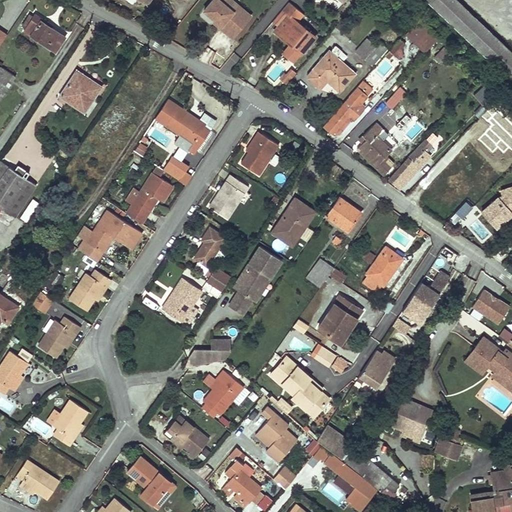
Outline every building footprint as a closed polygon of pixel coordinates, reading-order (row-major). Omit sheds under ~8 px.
[(231,40),(252,16),(233,0),(210,0),(199,12),(231,40)] [(345,0),(326,0),(337,10),(345,0)] [(511,51),(457,0),(428,0),(511,79),(511,51)] [(299,23),(306,15),(291,2),(274,22),(280,27),(276,32),(303,54),(317,38),(299,23)] [(27,28),(25,31),(56,51),(65,38),(48,27),(50,24),(36,15),(34,17),(31,15),(23,26),(27,28)] [(426,50),(438,38),(419,21),(408,33),(426,50)] [(356,51),(373,67),(388,51),(380,43),(375,47),(366,39),(356,51)] [(445,45),(440,40),(431,50),(436,55),(435,56),(442,63),(451,53),(445,47),(445,45)] [(210,63),(215,52),(206,48),(202,60),(210,63)] [(334,48),(331,52),(337,57),(340,53),(334,48)] [(331,52),(330,50),(307,76),(308,79),(320,90),(328,82),(340,93),(357,74),(337,57),(331,52)] [(229,73),(240,57),(234,53),(223,69),(229,73)] [(457,59),(451,53),(442,63),(448,68),(457,59)] [(0,99),(16,76),(1,67),(0,68),(0,99)] [(282,81),(287,85),(297,73),(292,69),(286,75),(282,81)] [(87,81),(89,78),(78,71),(76,73),(87,81)] [(62,97),(68,101),(84,112),(102,87),(89,78),(87,81),(76,73),(61,96),(62,97)] [(357,87),(342,106),(355,117),(364,107),(360,104),(367,96),(357,87)] [(407,94),(401,88),(386,102),(392,108),(407,94)] [(490,96),(483,88),(475,96),(482,104),(490,96)] [(168,124),(194,142),(189,149),(195,153),(211,129),(205,125),(207,123),(200,119),(199,121),(189,115),(190,113),(180,106),(168,124)] [(342,106),(326,126),(335,134),(341,134),(355,117),(342,106)] [(388,134),(377,123),(360,140),(363,142),(358,148),(385,174),(392,167),(386,162),(384,160),(387,156),(392,151),(382,141),(388,134)] [(256,140),(263,130),(259,127),(252,138),(256,140)] [(279,141),(263,130),(256,140),(252,138),(244,150),(246,152),(239,164),(257,175),(279,141)] [(390,178),(397,185),(401,188),(431,156),(426,152),(432,146),(425,139),(408,157),(409,158),(390,178)] [(144,156),(147,146),(138,143),(134,152),(144,156)] [(1,162),(0,162),(0,206),(15,216),(35,185),(1,162)] [(499,174),(487,162),(478,171),(481,174),(476,179),(481,183),(477,187),(482,192),(499,174)] [(186,185),(192,177),(179,168),(173,176),(186,185)] [(150,173),(123,214),(139,224),(148,211),(146,210),(154,198),(156,199),(161,203),(172,187),(150,173)] [(229,185),(234,178),(229,175),(224,182),(216,194),(219,196),(227,184),(229,185)] [(246,187),(234,178),(229,185),(227,184),(219,196),(216,194),(207,208),(224,219),(242,194),(246,187)] [(511,191),(498,196),(481,208),(493,226),(507,217),(511,215),(511,191)] [(339,197),(326,215),(349,230),(362,212),(339,197)] [(148,211),(156,199),(154,198),(146,210),(148,211)] [(315,212),(295,199),(273,232),(293,245),(315,212)] [(475,207),(468,201),(456,213),(463,220),(475,207)] [(140,235),(106,212),(85,243),(101,253),(108,243),(105,241),(108,236),(130,250),(140,235)] [(195,260),(208,269),(226,241),(209,230),(201,242),(205,244),(195,260)] [(342,240),(336,236),(333,240),(338,244),(342,240)] [(258,303),(281,258),(255,245),(233,288),(236,290),(227,307),(245,315),(252,300),(258,303)] [(401,258),(386,247),(368,272),(370,274),(365,280),(378,290),(383,283),(384,284),(401,258)] [(375,257),(369,253),(364,260),(370,264),(375,257)] [(307,277),(321,286),(324,282),(328,277),(330,274),(335,268),(321,258),(307,277)] [(203,284),(218,294),(231,277),(216,266),(203,284)] [(346,276),(335,268),(330,274),(342,282),(346,276)] [(430,285),(422,279),(411,296),(403,308),(419,318),(424,310),(427,311),(440,291),(451,274),(441,268),(430,285)] [(52,270),(45,286),(56,291),(63,275),(52,270)] [(103,287),(106,289),(111,282),(95,271),(90,278),(85,274),(68,300),(86,312),(93,301),(103,287)] [(328,277),(324,282),(329,286),(333,280),(328,277)] [(183,280),(174,292),(176,293),(168,305),(166,305),(163,311),(182,324),(202,293),(183,280)] [(97,303),(106,289),(103,287),(93,301),(97,303)] [(497,325),(510,306),(483,288),(470,307),(497,325)] [(38,291),(31,306),(46,314),(53,299),(38,291)] [(176,293),(174,292),(166,305),(168,305),(176,293)] [(18,306),(0,294),(0,322),(3,318),(9,322),(18,306)] [(354,315),(357,317),(362,310),(340,295),(318,327),(337,340),(354,315)] [(340,342),(357,317),(354,315),(337,340),(340,342)] [(398,316),(394,323),(406,332),(411,324),(398,316)] [(71,335),(74,337),(79,330),(63,319),(59,326),(53,322),(37,348),(55,360),(62,349),(71,335)] [(298,319),(293,326),(303,333),(309,325),(298,319)] [(507,341),(511,333),(502,328),(498,337),(507,341)] [(65,351),(74,337),(71,335),(62,349),(65,351)] [(496,370),(511,381),(511,354),(505,349),(502,354),(498,350),(499,349),(483,337),(466,360),(483,372),(490,362),(498,368),(496,370)] [(192,356),(185,367),(225,359),(229,352),(231,341),(211,340),(211,353),(194,352),(192,356)] [(335,355),(322,346),(316,356),(329,365),(335,355)] [(378,347),(359,375),(376,386),(397,355),(385,347),(383,350),(378,347)] [(18,354),(28,359),(31,354),(21,349),(18,354)] [(13,385),(20,375),(28,363),(10,351),(0,366),(0,391),(5,394),(9,389),(11,390),(13,385)] [(286,356),(275,369),(285,379),(282,383),(294,394),(292,397),(308,412),(314,405),(319,409),(328,399),(319,391),(313,386),(315,383),(286,356)] [(205,402),(216,413),(218,415),(243,387),(223,369),(217,376),(220,379),(212,389),(202,400),(205,402)] [(275,369),(271,373),(282,383),(285,379),(275,369)] [(511,389),(511,381),(496,370),(493,375),(511,389)] [(23,378),(20,375),(13,385),(17,388),(23,378)] [(220,379),(217,376),(209,386),(212,389),(220,379)] [(315,383),(313,386),(319,391),(322,389),(315,383)] [(384,394),(379,405),(417,420),(421,410),(384,394)] [(281,398),(276,404),(286,413),(291,407),(281,398)] [(71,436),(80,423),(87,412),(69,400),(52,425),(58,428),(53,435),(69,446),(73,438),(71,436)] [(201,407),(213,416),(216,413),(205,402),(201,407)] [(271,443),(269,445),(265,449),(278,460),(292,444),(280,433),(288,424),(266,404),(261,411),(269,417),(257,430),(271,443)] [(314,405),(308,412),(313,416),(319,409),(314,405)] [(417,420),(379,405),(375,415),(386,420),(385,424),(420,438),(426,423),(417,420)] [(180,424),(185,419),(178,413),(174,419),(180,424)] [(386,420),(375,415),(373,420),(385,424),(386,420)] [(209,438),(185,419),(180,424),(174,419),(163,432),(170,437),(172,435),(185,445),(190,449),(196,454),(209,438)] [(83,425),(80,423),(71,436),(73,438),(83,425)] [(326,425),(316,440),(341,456),(351,441),(326,425)] [(383,434),(370,425),(363,437),(376,445),(383,434)] [(255,433),(269,445),(271,443),(257,430),(255,433)] [(456,443),(458,436),(451,434),(449,441),(456,443)] [(172,435),(170,437),(183,447),(185,445),(172,435)] [(449,441),(439,437),(433,452),(454,460),(460,445),(456,443),(449,441)] [(322,445),(313,455),(319,460),(321,457),(324,459),(323,460),(340,473),(356,485),(361,489),(368,481),(322,445)] [(233,459),(240,451),(235,447),(228,455),(233,459)] [(355,448),(345,459),(364,476),(374,464),(355,448)] [(139,492),(152,502),(171,480),(140,455),(127,471),(145,485),(139,492)] [(238,488),(236,491),(248,501),(261,486),(239,467),(243,463),(236,457),(224,471),(230,477),(226,482),(233,488),(235,485),(238,488)] [(23,481),(36,490),(48,498),(60,480),(28,458),(17,473),(25,478),(23,481)] [(370,481),(381,467),(375,462),(374,464),(364,476),(370,481)] [(274,477),(285,487),(296,474),(285,465),(274,477)] [(490,498),(490,493),(471,495),(473,511),(511,511),(511,476),(511,470),(510,465),(504,466),(505,471),(492,473),(494,484),(495,492),(495,497),(490,498)] [(387,496),(394,502),(401,494),(397,490),(401,484),(381,467),(370,481),(385,493),(387,496)] [(356,485),(340,473),(334,480),(350,493),(356,485)] [(171,480),(152,502),(156,505),(174,483),(171,480)] [(33,494),(36,490),(23,481),(20,485),(33,494)] [(251,499),(256,504),(264,496),(260,491),(251,499)] [(265,508),(271,498),(264,494),(258,505),(265,508)] [(128,511),(129,511),(113,496),(100,511),(128,511)]
